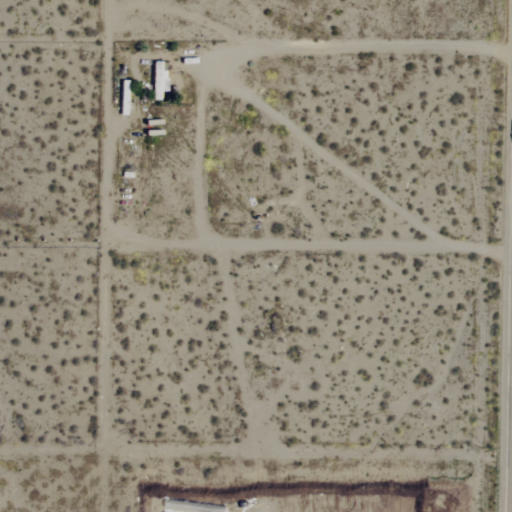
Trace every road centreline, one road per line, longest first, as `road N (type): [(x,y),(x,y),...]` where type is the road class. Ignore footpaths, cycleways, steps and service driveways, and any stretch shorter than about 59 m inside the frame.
road 1 (tertiary): [(511,249),(511,0)]
road 2 (tertiary): [(511,511),(511,350)]
